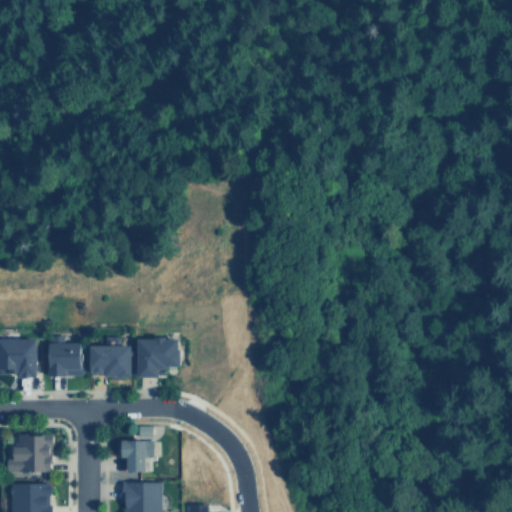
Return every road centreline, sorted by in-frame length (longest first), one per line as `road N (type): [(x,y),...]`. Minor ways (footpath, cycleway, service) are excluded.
road 1 (residential): [(0,408),(158,407)]
road 2 (residential): [(158,407),(182,410),(228,447),(243,511)]
